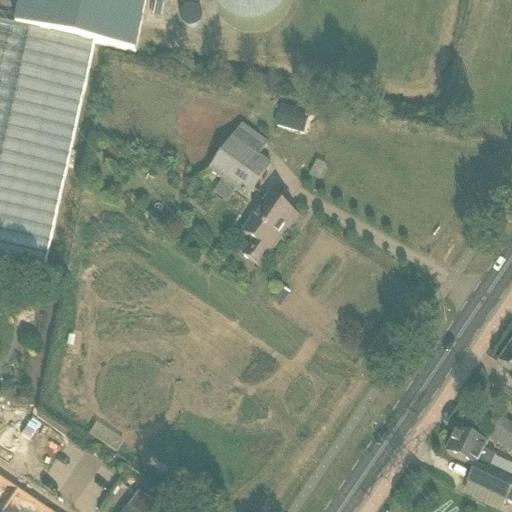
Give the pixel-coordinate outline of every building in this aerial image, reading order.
[(21,0),(16,26),(96,44),(136,53),(147,0),(21,0)] [(214,0),(218,11),(225,20),(236,28),(249,31),(262,29),(273,24),(282,14),(288,2),(287,0),(214,0)] [(0,261),(46,271),(96,44),(16,26),(0,22),(0,261)] [(282,105),(276,126),(304,134),(308,119),(297,115),(298,110),(282,105)] [(272,168),(259,159),(268,145),(242,126),(210,173),(249,200),(272,168)] [(273,254),(271,253),(296,217),(269,199),(244,235),(254,242),(243,257),(262,270),(273,254)] [(511,347),(499,366),(511,373),(511,347)] [(492,437),(511,451),(511,425),(504,420),(492,437)] [(489,446),(476,440),(458,432),(447,454),(476,468),(468,484),(507,503),(511,505),(511,477),(492,469),(498,457),(486,452),(489,446)] [(155,511),(158,508),(138,494),(124,511),(155,511)]
